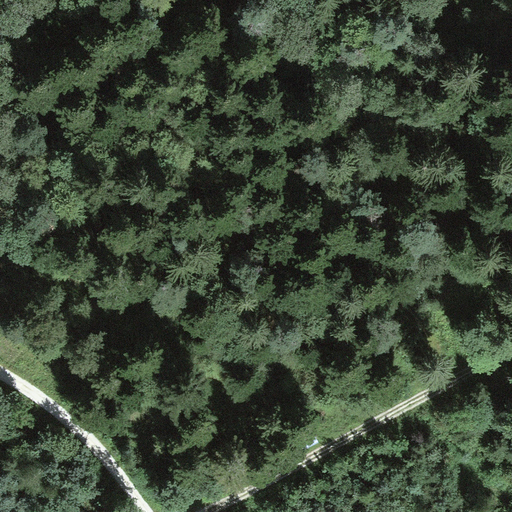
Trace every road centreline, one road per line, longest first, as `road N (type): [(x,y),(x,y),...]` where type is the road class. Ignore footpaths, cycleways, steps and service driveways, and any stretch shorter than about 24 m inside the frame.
road 1 (track): [(205,511),(511,353)]
road 2 (track): [(231,0),(75,111),(0,122)]
road 3 (track): [(0,373),(100,449),(144,511)]
